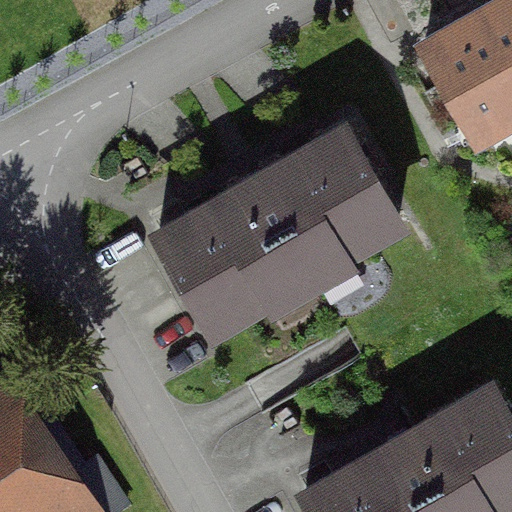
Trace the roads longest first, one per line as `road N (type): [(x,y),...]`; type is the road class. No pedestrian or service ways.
road 1 (residential): [(197,511),(58,268),(0,197)]
road 2 (residential): [(288,0),(0,166)]
